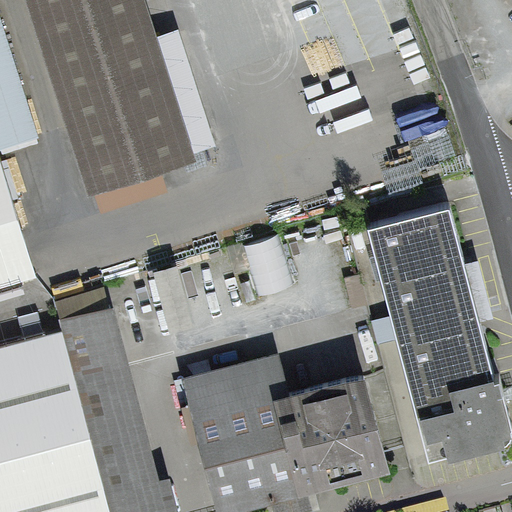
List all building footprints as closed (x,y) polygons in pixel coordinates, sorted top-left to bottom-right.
[(17,0),(80,194),(190,159),(138,0),(17,0)] [(0,26),(0,142),(34,132),(0,26)] [(0,284),(31,275),(0,171),(0,284)] [(442,210),(358,232),(419,462),(503,439),(442,210)] [(286,231),(248,237),(256,290),(294,284),(286,231)] [(57,329),(0,343),(0,511),(173,511),(164,476),(152,479),(106,303),(54,317),(57,329)] [(276,349),(174,375),(210,511),(230,511),(269,502),(271,511),(285,511),(309,506),(305,491),(387,470),(362,373),(288,392),(276,349)]
